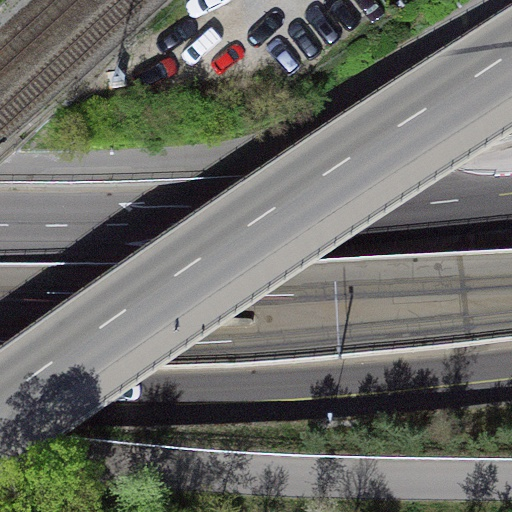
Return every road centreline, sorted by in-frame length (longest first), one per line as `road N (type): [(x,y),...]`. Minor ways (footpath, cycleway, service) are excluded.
road 1 (primary): [(0,402),(511,54)]
road 2 (secondary): [(511,194),(306,240),(103,254),(0,252)]
road 3 (secondary): [(511,194),(114,225),(0,222)]
road 4 (secondary): [(0,397),(243,397),(511,376)]
